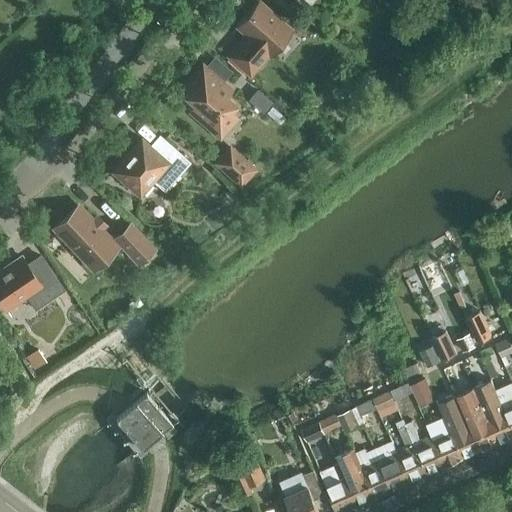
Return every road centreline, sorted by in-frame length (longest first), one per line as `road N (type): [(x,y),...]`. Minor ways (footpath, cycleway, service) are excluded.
road 1 (residential): [(29,170),(58,162),(191,0)]
road 2 (unclassified): [(29,170),(156,0)]
road 3 (residential): [(376,511),(511,452)]
